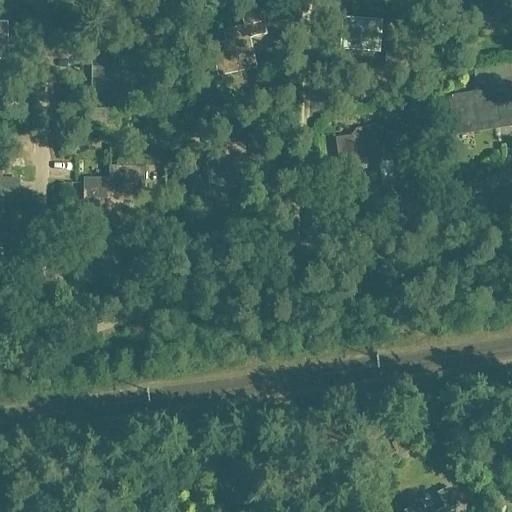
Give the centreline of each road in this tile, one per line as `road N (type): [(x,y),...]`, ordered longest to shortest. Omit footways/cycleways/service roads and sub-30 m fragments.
road 1 (track): [(511,174),(140,311),(60,330),(47,325),(41,303),(48,0)]
road 2 (track): [(305,0),(297,253)]
